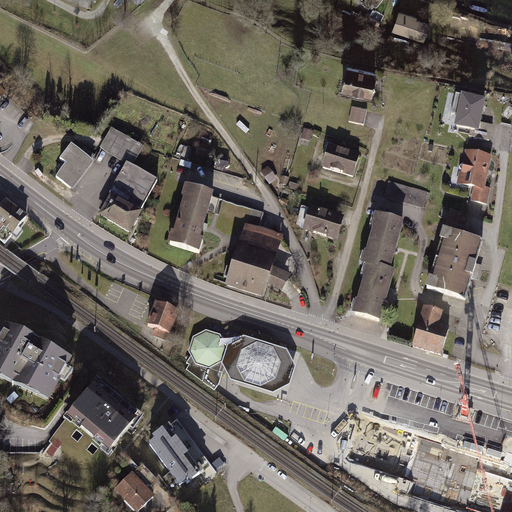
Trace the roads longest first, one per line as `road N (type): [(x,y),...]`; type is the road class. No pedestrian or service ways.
road 1 (residential): [(315,335),(315,303),(288,233),(150,12)]
road 2 (primary): [(315,335),(136,270),(70,229)]
road 3 (residential): [(315,335),(327,325),(382,119)]
road 4 (primary): [(511,399),(315,335)]
